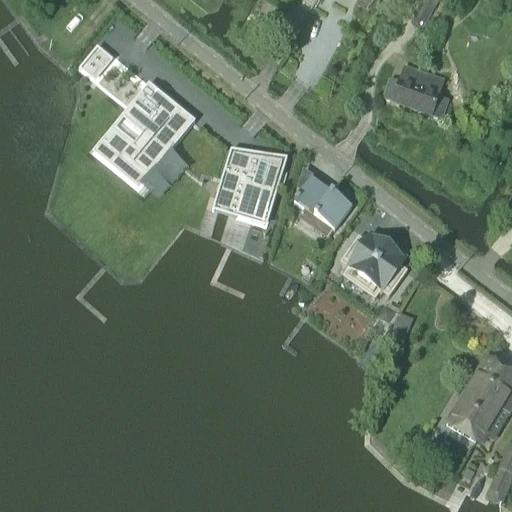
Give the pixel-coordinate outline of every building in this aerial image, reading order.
[(436,0),(424,0),(409,27),(420,33),(438,1),(436,0)] [(99,48),(78,73),(79,74),(81,72),(94,83),(110,63),(97,53),(100,49),(99,48)] [(437,99),(442,84),(403,70),(398,85),(389,82),(381,103),(391,106),(391,107),(430,120),(440,123),(447,103),(437,99)] [(110,131),(93,152),(111,167),(112,167),(113,168),(115,168),(116,168),(118,168),(119,167),(120,167),(121,166),(145,185),(194,126),(167,104),(164,108),(143,91),(118,121),(139,139),(131,148),(110,131)] [(229,157),(212,213),(217,214),(227,218),(236,220),(238,212),(252,217),(250,224),(264,229),(280,175),(282,176),(285,165),(252,160),(251,163),(229,157)] [(310,182),(308,185),(299,179),(295,192),(300,196),(293,206),(302,213),(332,235),(333,235),(350,211),(310,182)] [(347,273),(341,281),(374,304),(380,296),(388,301),(406,275),(398,270),(403,263),(370,240),(365,246),(357,241),(339,267),(347,273)] [(380,316),(377,322),(387,328),(393,317),(388,314),(380,316)] [(511,412),(511,365),(502,359),(496,368),(485,361),(445,427),(480,448),(500,414),(508,419),(511,412)] [(511,444),(511,445),(499,471),(511,476),(511,444)]
